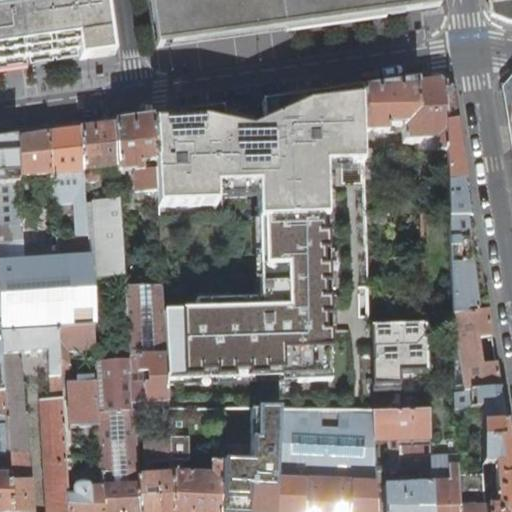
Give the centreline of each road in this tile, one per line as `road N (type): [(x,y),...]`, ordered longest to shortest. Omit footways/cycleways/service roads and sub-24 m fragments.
road 1 (residential): [(136,97),(472,51)]
road 2 (residential): [(472,51),(511,283)]
road 3 (residential): [(0,115),(136,97)]
